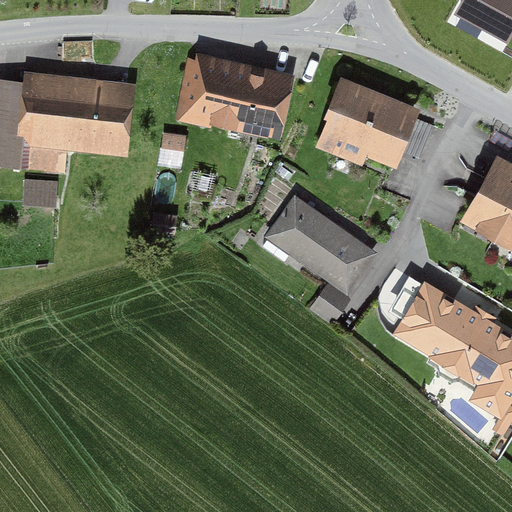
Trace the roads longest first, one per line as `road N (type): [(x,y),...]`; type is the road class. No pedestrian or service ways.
road 1 (tertiary): [(0,33),(230,26),(363,36)]
road 2 (tertiary): [(511,110),(363,36)]
